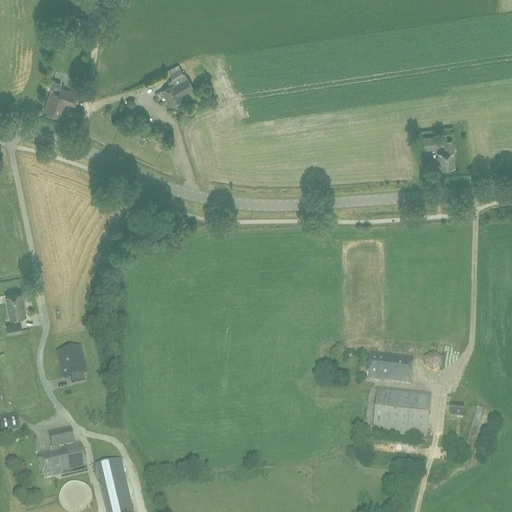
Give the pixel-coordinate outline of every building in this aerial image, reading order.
[(182,96),(193,89),(187,78),(185,79),(180,69),(170,75),(173,80),(169,82),(171,86),(161,91),(170,108),(184,100),(182,96)] [(79,95),(61,89),(60,90),(59,90),(61,84),(53,81),(50,90),(52,90),(52,92),(51,91),(44,112),(60,118),(65,104),(74,107),(79,95)] [(424,151),(436,150),(435,136),(423,138),(424,151)] [(437,154),(438,169),(455,168),(453,141),(444,141),(445,154),(437,154)] [(21,294),(6,297),(10,320),(25,317),(21,294)] [(69,312),(53,316),(61,351),(77,348),(69,312)] [(20,323),(6,326),(8,335),(22,332),(20,323)] [(84,373),(82,365),(81,365),(77,349),(63,352),(64,358),(64,360),(60,361),(64,378),(70,377),(72,383),(84,381),(83,374),(84,373)] [(434,353),(419,358),(425,373),(439,367),(434,353)] [(370,354),(367,380),(411,384),(413,359),(370,354)] [(431,394),(377,388),(373,431),(426,437),(431,394)] [(462,418),(464,405),(451,404),(451,417),(462,418)] [(15,415),(7,417),(10,430),(18,428),(15,415)] [(474,433),(479,420),(472,417),(468,431),(474,433)] [(70,428),(48,433),(53,452),(38,455),(43,478),(61,474),(86,468),(81,445),(60,450),(59,446),(73,443),(70,428)] [(62,475),(65,511),(93,511),(89,472),(62,475)] [(132,511),(124,477),(100,483),(106,511),(132,511)]
